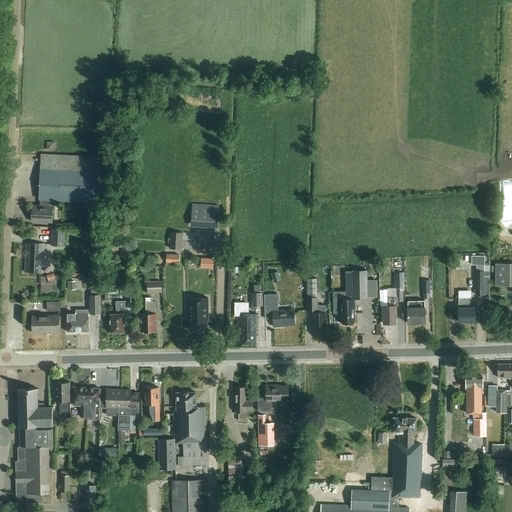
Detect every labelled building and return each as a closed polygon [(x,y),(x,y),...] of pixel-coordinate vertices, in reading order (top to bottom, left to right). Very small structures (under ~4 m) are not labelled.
[(36,132),(35,146),(57,147),(58,133),(36,132)] [(41,156),(40,168),(39,200),(40,200),(53,200),(53,201),(100,203),(102,158),(41,156)] [(53,200),(40,200),(40,206),(32,206),(31,222),(52,223),(52,207),(53,201),(53,200)] [(195,203),(196,226),(223,225),(222,202),(195,203)] [(50,246),(64,246),(65,230),(51,229),(50,246)] [(183,233),(170,233),(169,249),(182,249),(183,233)] [(44,244),(26,243),(25,272),(40,273),(40,265),(50,266),(51,253),(44,253),(44,244)] [(189,246),(188,254),(211,254),(212,247),(189,246)] [(179,263),(179,255),(166,255),(166,263),(179,263)] [(217,267),(217,256),(204,256),(204,267),(217,267)] [(471,265),(485,265),(485,256),(472,256),(471,265)] [(511,263),(496,264),(496,286),(511,285),(511,263)] [(355,313),(355,299),(367,299),(367,270),(346,271),(346,299),(333,299),(333,314),(341,314),(342,324),(355,324),(354,314),(355,313)] [(278,271),(271,273),(273,283),(281,281),(278,271)] [(476,295),(485,295),(485,294),(487,294),(487,272),(485,272),(485,271),(476,271),(476,295)] [(395,276),(396,289),(403,289),(404,289),(404,272),(398,272),(398,276),(395,276)] [(308,297),(317,297),(317,278),(307,278),(308,297)] [(75,281),(67,281),(68,290),(75,290),(75,281)] [(147,294),(160,293),(162,293),(162,281),(147,281),(147,282),(145,282),(145,293),(147,293),(147,294)] [(369,299),(380,299),(380,283),(369,283),(369,299)] [(100,314),(100,295),(100,286),(91,286),(91,295),(90,295),(90,312),(91,312),(91,314),(100,314)] [(103,288),(103,300),(108,300),(108,294),(117,294),(117,288),(103,288)] [(126,288),(127,302),(134,302),(134,288),(126,288)] [(388,306),(383,306),(384,324),(396,324),(395,306),(396,306),(396,302),(403,302),(403,289),(396,289),(396,297),(388,298),(388,306)] [(470,298),(471,298),(471,290),(459,291),(459,299),(460,299),(470,298)] [(251,293),(251,306),(263,305),(262,293),(251,293)] [(278,311),(278,304),(277,294),(264,295),(265,316),(273,315),(273,327),(282,326),(282,325),(295,325),(294,311),(278,311)] [(317,310),(317,306),(317,297),(307,297),(308,311),(315,310),(317,310)] [(208,298),(188,298),(188,311),(190,311),(190,321),(191,331),(207,331),(206,321),(208,321),(208,298)] [(476,322),(476,308),(471,308),(471,298),(470,298),(460,299),(459,299),(459,308),(458,308),(458,322),(476,322)] [(125,301),(116,302),(116,314),(110,314),(111,332),(124,332),(124,322),(125,322),(125,314),(125,301)] [(425,308),(424,308),(424,301),(417,301),(408,301),(408,308),(407,308),(408,323),(425,323),(425,308)] [(60,311),(60,302),(47,302),(47,311),(60,311)] [(140,321),(141,321),(141,332),(156,331),(156,314),(155,302),(145,302),(146,314),(140,314),(140,321)] [(256,344),(255,327),(258,327),(258,314),(247,314),(247,304),(235,304),(235,316),(237,316),(237,327),(240,327),(240,344),(256,344)] [(315,310),(316,313),(313,313),(313,333),(326,333),(326,305),(317,306),(317,310),(315,310)] [(75,314),(67,314),(68,332),(89,332),(89,314),(88,314),(88,310),(75,310),(75,314)] [(59,316),(32,316),(32,333),(59,333),(59,316)] [(511,379),(511,364),(497,364),(497,378),(510,378),(510,380),(511,379)] [(482,413),(482,389),(483,389),(482,376),(466,377),(466,389),(467,389),(467,414),(479,414),(479,420),(474,420),(474,436),(486,436),(486,413),(482,413)] [(70,382),(55,383),(55,402),(60,402),(60,413),(67,413),(67,402),(70,402),(70,382)] [(266,398),(258,398),(258,411),(272,411),(271,401),(289,400),(288,386),(275,387),(275,385),(266,386),(266,398)] [(89,400),(89,388),(73,387),(72,406),(81,406),(81,417),(88,417),(89,400)] [(160,421),(159,404),(159,398),(158,398),(158,387),(145,388),(145,398),(144,398),(144,405),(150,405),(150,411),(154,421),(160,421)] [(246,421),(246,411),(253,411),(253,401),(245,401),(245,387),(236,387),(235,412),(239,412),(239,421),(246,421)] [(511,390),(498,389),(498,387),(489,387),(488,407),(496,407),(496,412),(508,413),(509,413),(510,410),(511,390)] [(89,400),(88,417),(91,418),(92,421),(97,421),(98,418),(99,418),(100,389),(89,388),(89,400)] [(21,427),(22,447),(18,447),(18,462),(20,464),(20,469),(16,469),(16,483),(16,494),(27,494),(42,494),(49,493),(49,449),(53,449),(52,429),(50,429),(50,426),(53,426),(52,407),(44,407),(44,403),(38,404),(37,389),(18,389),(19,427),(21,427)] [(121,401),(121,390),(106,390),(106,408),(118,408),(118,430),(134,430),(134,415),(127,415),(128,401),(121,401)] [(130,390),(121,390),(121,401),(128,401),(127,415),(134,415),(134,413),(138,413),(138,394),(130,394),(130,390)] [(174,439),(159,439),(159,466),(176,465),(175,444),(183,444),(183,456),(178,457),(178,465),(207,465),(205,407),(196,407),(196,392),(176,393),(177,410),(174,410),(174,439)] [(416,418),(394,418),(393,431),(399,432),(399,443),(413,444),(414,432),(416,432),(416,418)] [(504,457),(504,445),(492,444),(492,457),(504,457)] [(117,447),(101,448),(101,458),(117,457),(117,447)] [(243,486),(243,454),(229,454),(229,486),(243,486)] [(61,492),(61,502),(69,502),(69,492),(69,471),(61,471),(61,492)] [(172,511),(205,511),(205,480),(172,480),(172,511)] [(84,485),(83,503),(83,506),(95,507),(96,486),(84,485)] [(232,489),(233,508),(245,508),(245,498),(244,498),(244,488),(232,489)] [(468,511),(469,490),(453,489),(452,511),(468,511)] [(321,505),(320,511),(409,511),(410,509),(399,509),(400,497),(391,496),(392,493),(352,491),(351,507),(321,505)] [(27,494),(16,494),(16,503),(42,502),(42,494),(27,494)]
